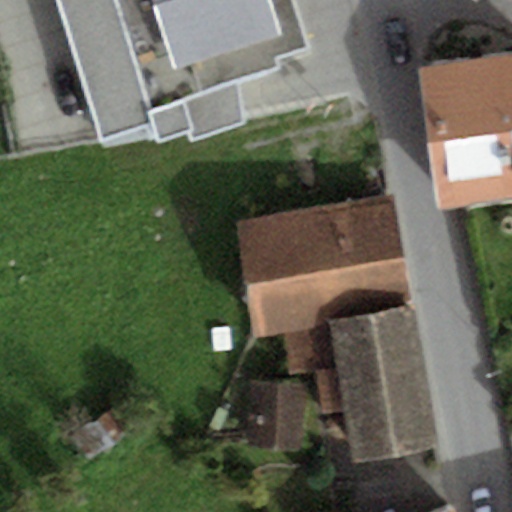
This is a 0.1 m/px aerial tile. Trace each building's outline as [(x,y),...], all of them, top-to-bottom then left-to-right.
[(54,0),(97,142),(147,128),(154,152),(246,124),(232,77),(309,54),(293,0),(54,0)] [(511,58),(428,69),(445,205),(511,196),(511,58)] [(387,211),(234,233),(249,335),(282,330),(289,373),(335,366),(327,313),(401,302),(387,211)] [(401,302),(327,313),(335,366),(345,456),(423,446),(401,302)] [(298,385),(250,383),(248,444),(295,446),(298,385)]
